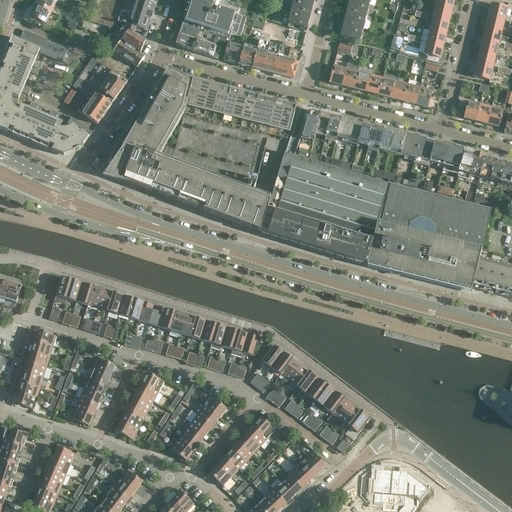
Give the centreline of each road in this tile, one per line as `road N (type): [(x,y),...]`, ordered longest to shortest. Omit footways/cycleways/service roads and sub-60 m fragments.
road 1 (secondary): [(52,213),(511,340)]
road 2 (secondary): [(511,325),(216,241),(72,185)]
road 3 (tertiary): [(72,185),(159,55)]
road 4 (residential): [(305,96),(159,55)]
road 5 (residential): [(440,130),(305,96)]
road 6 (residential): [(440,130),(473,0)]
road 7 (tertiary): [(499,511),(393,437)]
road 8 (residential): [(257,398),(137,354)]
